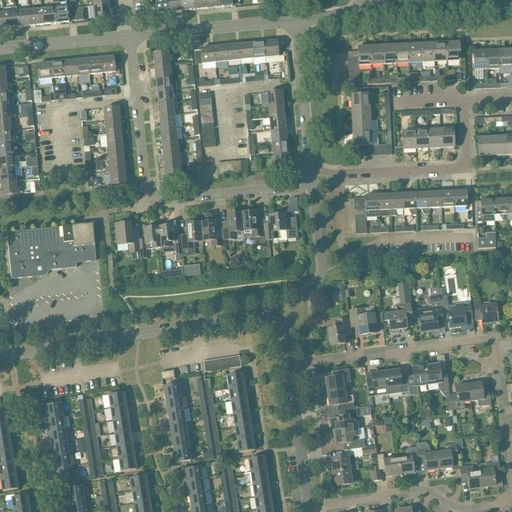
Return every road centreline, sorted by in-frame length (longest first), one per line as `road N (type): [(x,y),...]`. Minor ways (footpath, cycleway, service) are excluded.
road 1 (residential): [(309,508),(417,487),(458,510),(499,504),(511,490),(494,344),(486,338),(289,366)]
road 2 (residential): [(289,366),(277,324),(257,315),(0,356)]
road 3 (residential): [(129,36),(143,178),(157,198),(291,187),(308,176)]
road 4 (residential): [(308,176),(463,168),(463,101)]
road 5 (residential): [(129,36),(292,19)]
road 6 (residential): [(308,176),(292,19)]
road 7 (residential): [(362,14),(511,1)]
road 8 (residential): [(309,508),(289,366)]
road 9 (residential): [(0,49),(129,36)]
